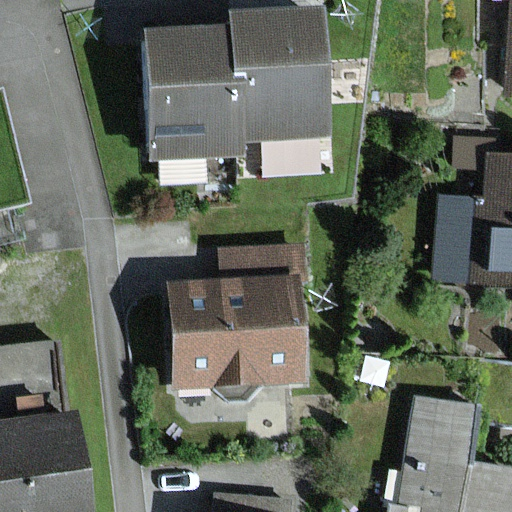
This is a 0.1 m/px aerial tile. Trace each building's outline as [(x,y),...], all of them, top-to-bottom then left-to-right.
[(249,22),(226,23),(227,38),(231,135),(317,131),(312,20),(249,22)] [(140,42),(144,154),(231,150),(231,135),(227,38),(211,39),(140,42)] [(0,121),(0,212),(22,207),(0,121)] [(511,164),(488,162),(484,206),(466,204),(462,247),(480,249),(476,286),(511,289),(511,164)] [(168,294),(173,387),(290,382),(287,288),(211,292),(168,294)] [(0,348),(0,427),(66,420),(57,342),(0,348)] [(411,403),(392,511),(508,511),(511,498),(511,478),(463,470),(465,461),(473,413),(411,403)] [(0,511),(75,511),(66,420),(0,427),(0,511)] [(212,497),(210,511),(286,511),(287,503),(212,497)]
